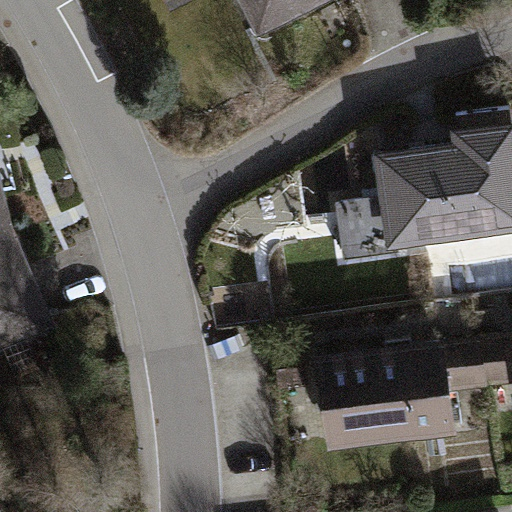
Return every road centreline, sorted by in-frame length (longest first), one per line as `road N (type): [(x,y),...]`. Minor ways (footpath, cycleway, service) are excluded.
road 1 (residential): [(137,202),(203,178),(468,39),(511,27)]
road 2 (residential): [(137,202),(184,414),(189,511)]
road 3 (residential): [(37,0),(101,111),(137,202)]
